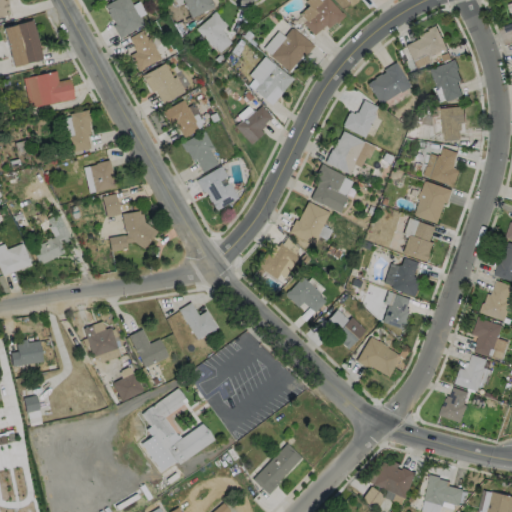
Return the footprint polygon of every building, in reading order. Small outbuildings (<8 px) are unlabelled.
[(111,0),(127,0),(135,13),(137,12),(143,23),(117,37),(111,25),(113,23),(111,19),(110,20),(106,13),(107,12),(106,10),(105,11),(104,9),(104,7),(103,5),(111,0)] [(209,0),(210,1),(211,2),(212,3),(213,6),(191,17),(182,0),(209,0)] [(319,0),(329,0),(340,12),(341,11),(344,15),(335,23),(334,21),(327,28),(324,24),(312,34),(302,22),(315,11),(312,7),(319,0)] [(217,16),(222,21),(222,20),(226,25),(221,30),(225,34),(224,35),(230,42),(219,52),(213,46),(212,47),(195,28),(210,15),(214,11),(218,15),(217,16)] [(42,58),(12,66),(1,27),(31,19),(42,58)] [(445,49),(427,57),(425,54),(412,60),(404,44),(418,38),(416,35),(426,30),(425,28),(434,24),(445,49)] [(289,27),(290,28),(291,28),(312,45),(303,56),(301,54),(287,71),(268,55),(283,36),(282,36),(289,27)] [(141,29),(145,37),(148,35),(154,46),(153,46),(159,58),(142,67),(142,68),(137,71),(135,68),(135,67),(130,58),(128,54),(134,51),(131,46),(132,46),(127,37),(141,29)] [(455,81),(460,95),(445,101),(439,86),(435,88),(428,69),(450,61),(449,60),(453,59),(457,69),(455,70),(459,79),(455,81)] [(394,61),(408,84),(407,85),(408,86),(399,92),(398,91),(378,103),(365,83),(368,81),(370,79),(371,80),(373,78),(372,77),(378,73),(379,74),(383,72),(381,69),(394,61)] [(182,91),(161,103),(153,90),(150,92),(145,83),(144,83),(140,75),(162,62),(170,77),(174,76),(182,91)] [(271,62),(287,76),(288,75),(292,78),(289,81),(282,89),(281,91),(274,85),(263,99),(251,89),(257,83),(255,81),(257,81),(271,64),(271,62)] [(55,70),(57,81),(68,78),(73,98),(66,100),(66,99),(36,105),(30,76),(55,70)] [(191,122),(195,130),(182,137),(174,123),(168,126),(160,111),(181,99),(193,122),(191,122)] [(375,106),(371,113),(374,114),(362,137),(340,126),(341,124),(341,123),(346,112),(347,113),(348,111),(352,113),(353,111),(355,112),(361,99),(375,106)] [(259,105),(269,116),(262,123),(264,124),(259,129),(261,132),(249,143),(233,125),(252,109),(253,110),(259,105)] [(457,130),(458,139),(443,141),(442,133),(440,133),(438,108),(461,106),(463,122),(459,122),(460,130),(457,130)] [(89,147),(69,152),(66,136),(73,134),(68,113),(87,109),(89,120),(88,121),(88,124),(87,124),(89,133),(86,134),(89,147)] [(207,150),(215,164),(201,172),(193,158),(190,160),(185,150),(183,151),(178,143),(201,130),(211,148),(207,150)] [(341,130),(363,141),(352,163),(353,163),(348,173),(347,172),(347,174),(323,162),(325,158),(324,157),(327,152),(327,153),(329,148),(330,149),(335,138),(336,139),(341,130)] [(456,152),(453,161),(454,161),(452,167),(458,169),(452,186),(428,178),(436,154),(439,155),(441,147),(456,152)] [(114,186),(94,191),(88,165),(94,164),(94,162),(108,159),(114,186)] [(345,196),(337,213),(308,198),(315,185),(311,183),(316,174),(314,173),(319,163),(323,165),(343,175),(335,191),(345,196)] [(219,166),(225,176),(224,176),(235,198),(214,210),(213,207),(211,206),(211,204),(209,201),(208,201),(205,196),(206,195),(204,191),(201,192),(194,180),(218,166),(218,167),(219,166)] [(425,180),(450,189),(445,203),(443,202),(435,223),(412,214),(418,200),(416,198),(419,190),(422,181),(424,181),(425,180)] [(105,217),(120,213),(115,193),(100,196),(105,217)] [(327,212),(311,244),(287,231),(293,219),(296,220),(305,201),(327,212)] [(138,210),(138,214),(141,213),(142,221),(155,229),(143,249),(132,242),(124,243),(125,249),(108,251),(106,237),(125,234),(124,232),(123,232),(120,213),(138,210)] [(56,213),(69,238),(61,243),(60,241),(57,243),(61,252),(38,264),(29,248),(35,245),(34,243),(37,242),(38,243),(45,240),(44,238),(47,236),(48,238),(56,234),(52,225),(49,226),(45,218),(56,213)] [(433,226),(428,241),(431,242),(427,251),(429,252),(426,261),(401,252),(408,234),(412,235),(417,221),(433,226)] [(511,240),(502,237),(508,222),(509,221),(511,222),(511,240)] [(20,242),(26,258),(27,257),(28,260),(27,261),(28,263),(0,275),(0,259),(6,257),(3,249),(20,242)] [(298,255),(292,263),(288,260),(275,279),(255,265),(264,252),(270,256),(279,242),(298,255)] [(511,282),(491,275),(496,260),(499,261),(506,242),(511,244),(511,282)] [(416,262),(412,276),(413,276),(413,278),(418,280),(413,296),(389,288),(397,264),(399,265),(402,257),(416,262)] [(301,276),(320,294),(318,295),(324,301),(313,313),(302,302),(297,307),(283,294),(287,290),(287,291),(301,276)] [(511,285),(511,297),(510,303),(508,303),(502,321),(477,312),(480,302),(482,303),(486,293),(489,295),(494,280),(511,285)] [(408,299),(405,308),(407,308),(405,311),(407,312),(404,320),(405,320),(402,329),(380,321),(386,304),(389,305),(393,293),(408,299)] [(189,301),(197,314),(204,310),(215,327),(213,328),(214,329),(209,332),(209,331),(196,339),(177,309),(189,301)] [(336,309),(347,320),(350,317),(364,330),(346,349),(340,343),(341,341),(334,335),(336,333),(324,322),(336,309)] [(500,325),(492,348),(489,347),(486,356),(472,351),(475,342),(474,342),(476,336),(469,334),(476,316),(480,317),(479,318),(500,325)] [(100,321),(103,329),(109,327),(110,328),(114,327),(120,345),(116,347),(92,356),(82,328),(83,328),(80,320),(87,318),(89,324),(100,321)] [(140,329),(148,343),(158,338),(167,355),(143,367),(127,335),(140,329)] [(369,336),(377,341),(378,340),(386,345),(385,347),(399,355),(386,376),(368,365),(366,368),(354,360),(368,337),(369,336)] [(19,343),(19,339),(26,338),(26,341),(38,339),(41,361),(11,366),(9,352),(16,351),(15,343),(19,343)] [(481,367),(484,368),(475,391),(452,383),(458,367),(462,369),(462,367),(464,368),(470,354),(484,359),(481,367)] [(142,390),(120,401),(111,382),(132,372),(142,390)] [(163,417),(176,435),(177,434),(180,437),(200,423),(212,440),(177,465),(174,460),(160,470),(141,443),(151,435),(146,429),(150,425),(141,413),(176,387),(185,400),(163,417)] [(465,392),(461,404),(464,405),(458,422),(437,414),(440,405),(441,405),(443,398),(444,398),(445,395),(448,396),(451,387),(465,392)] [(39,422),(28,425),(26,412),(24,412),(21,398),(34,395),(39,418),(38,418),(39,422)] [(278,482),(267,494),(250,478),(285,442),(299,456),(276,480),(278,482)] [(380,462),(383,463),(384,462),(388,464),(387,465),(401,470),(402,468),(414,473),(404,498),(403,497),(403,499),(394,495),(394,493),(371,484),(380,462)] [(461,490),(457,506),(442,502),(441,506),(422,501),(427,482),(426,481),(428,474),(438,477),(438,479),(448,482),(447,486),(461,490)] [(384,497),(369,486),(361,498),(376,508),(384,497)] [(484,511),(489,491),(511,497),(511,508),(511,511),(484,511)] [(209,511),(221,502),(228,510),(225,511),(209,511)]
